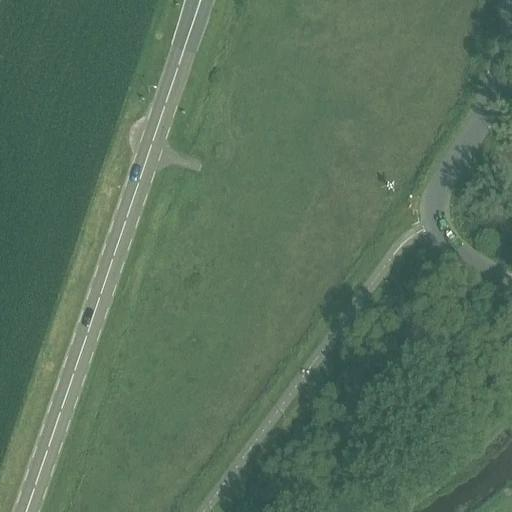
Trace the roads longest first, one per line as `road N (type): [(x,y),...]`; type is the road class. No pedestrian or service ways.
road 1 (secondary): [(24,511),(200,0)]
road 2 (unclassified): [(511,289),(439,234),(429,214),(483,122),(511,33)]
